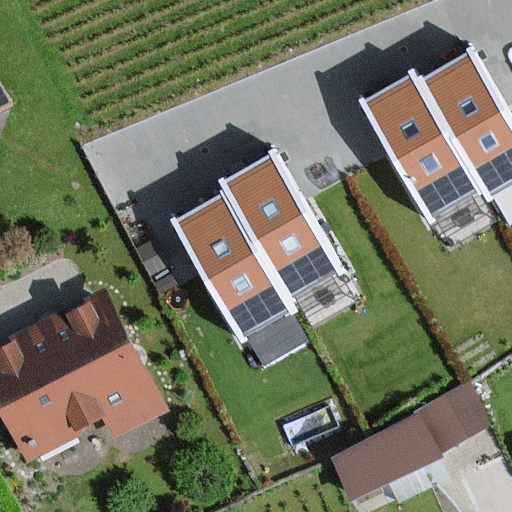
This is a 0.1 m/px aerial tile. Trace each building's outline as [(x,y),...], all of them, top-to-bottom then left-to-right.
[(511,55),(502,37),(447,67),(509,179),(511,184),(511,55)] [(456,208),(509,179),(447,67),(442,57),(389,86),(456,208)] [(0,103),(11,98),(0,77),(0,103)] [(241,168),(246,177),(308,289),(361,260),(293,139),(241,168)] [(260,330),(314,299),(308,289),(246,177),(192,207),(260,330)] [(167,402),(114,301),(0,361),(0,380),(38,451),(115,410),(128,422),(167,402)] [(467,401),(343,458),(359,493),(450,451),(446,441),(478,426),(467,401)]
